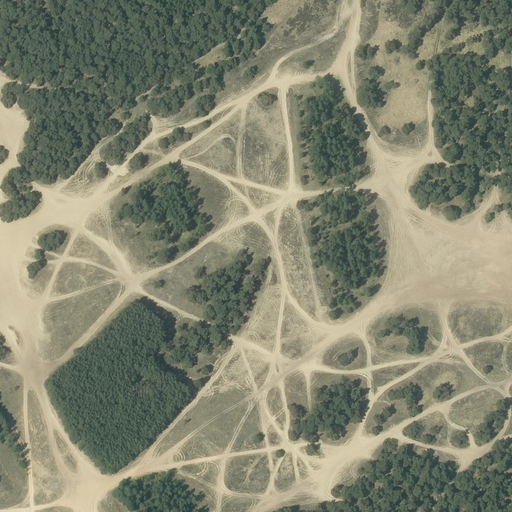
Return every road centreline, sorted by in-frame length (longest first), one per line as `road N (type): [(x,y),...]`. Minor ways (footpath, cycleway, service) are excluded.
road 1 (track): [(11,511),(92,490),(153,453),(234,351),(249,344),(297,365),(410,298),(511,300)]
road 2 (track): [(499,171),(454,169),(434,158),(431,88),(444,0)]
road 3 (track): [(357,0),(349,74),(393,196)]
road 4 (track): [(434,158),(406,162),(393,196),(410,298)]
road 5 (track): [(511,177),(499,171),(511,64)]
